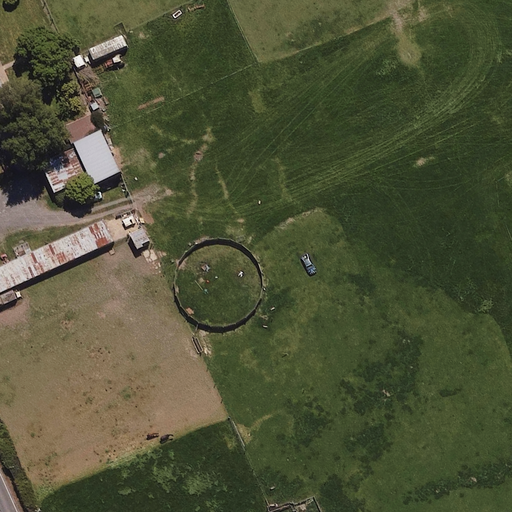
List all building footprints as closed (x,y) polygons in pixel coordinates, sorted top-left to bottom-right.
[(95,115),(62,132),(71,149),(104,133),(95,115)] [(125,176),(106,135),(79,147),(98,188),(125,176)] [(84,184),(73,161),(46,174),(57,197),(84,184)] [(16,289),(116,244),(107,222),(0,270),(0,308),(21,300),(16,289)] [(145,226),(132,232),(141,251),(154,245),(145,226)]
